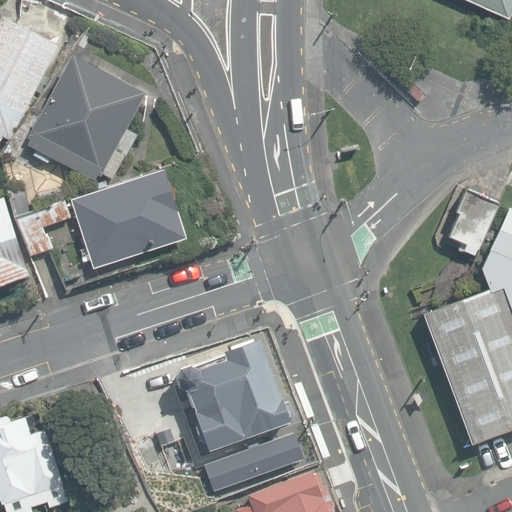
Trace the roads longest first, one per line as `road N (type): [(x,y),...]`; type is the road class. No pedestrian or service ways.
road 1 (residential): [(0,363),(301,263)]
road 2 (secondary): [(301,263),(398,511)]
road 3 (residential): [(278,202),(211,71),(155,0)]
road 4 (secondary): [(278,202),(263,85),(266,0)]
